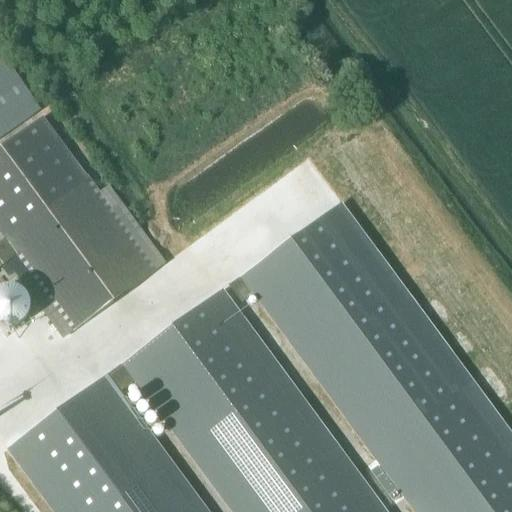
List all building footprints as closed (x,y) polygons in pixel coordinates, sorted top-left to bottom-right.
[(2,57),(0,58),(0,136),(39,109),(2,57)] [(0,232),(6,241),(0,244),(0,268),(16,257),(27,273),(19,279),(23,284),(63,339),(166,263),(109,186),(98,194),(43,118),(0,149),(0,232)] [(255,294),(415,511),(511,511),(511,435),(341,205),(230,287),(242,303),(255,294)] [(385,511),(223,291),(124,365),(136,381),(233,511),(385,511)] [(107,377),(8,450),(53,511),(205,511),(119,394),(136,381),(124,365),(107,377)]
